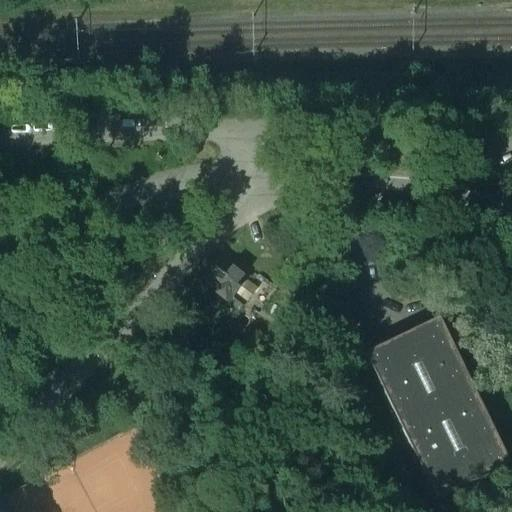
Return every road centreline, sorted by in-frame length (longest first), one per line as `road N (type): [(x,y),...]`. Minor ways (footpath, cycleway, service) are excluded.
road 1 (unclassified): [(265,182),(0,452)]
road 2 (unclassified): [(0,240),(164,186),(221,177),(265,182)]
road 3 (residential): [(252,131),(511,144)]
road 4 (residential): [(0,136),(252,131)]
road 5 (unclassified): [(265,182),(430,186),(511,216)]
